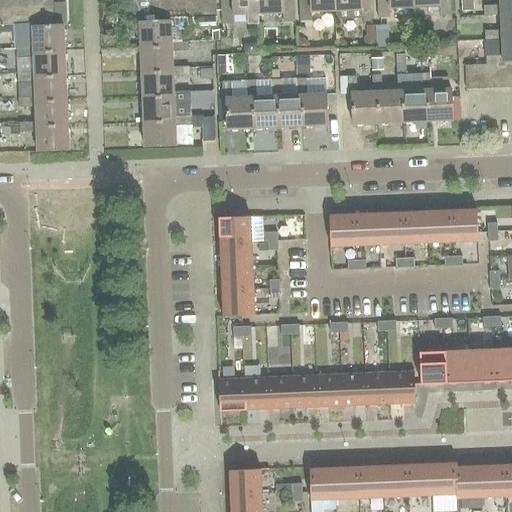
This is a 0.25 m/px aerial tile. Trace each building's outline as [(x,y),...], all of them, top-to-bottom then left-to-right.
[(8,1),(0,0),(0,25),(9,25),(8,1)] [(20,25),(19,0),(8,1),(9,25),(15,25),(20,25)] [(30,0),(26,0),(19,0),(20,25),(31,25),(30,0)] [(42,25),(41,0),(30,0),(31,25),(42,25)] [(52,0),(41,0),(42,25),(54,26),(52,0)] [(128,0),(129,23),(139,23),(149,23),(149,20),(148,0),(128,0)] [(159,0),(148,0),(149,20),(160,20),(159,0)] [(170,0),(159,0),(160,20),(171,19),(170,0)] [(182,19),(181,0),(170,0),(171,19),(182,19)] [(192,0),(181,0),(182,19),(187,19),(194,18),(192,0)] [(205,18),(203,0),(192,0),(194,18),(196,18),(205,18)] [(212,0),(203,0),(205,18),(213,18),(212,0)] [(259,25),(258,14),(257,0),(220,0),(221,25),(233,25),(233,15),(247,15),(247,25),(259,25)] [(257,0),(258,14),(283,13),(284,22),(294,22),(293,0),(257,0)] [(311,12),(337,11),(336,0),(298,0),(300,22),(312,21),(311,12)] [(336,0),(337,11),(362,10),(362,19),(373,19),(372,0),(336,0)] [(414,8),(413,0),(377,0),(378,18),(389,18),(389,9),(414,8)] [(413,0),(414,8),(440,7),(440,16),(451,15),(450,0),(413,0)] [(473,0),(460,0),(461,12),(474,12),(473,0)] [(484,16),(501,16),(511,15),(511,0),(500,0),(501,6),(484,7),(484,16)] [(502,40),(511,39),(511,15),(501,16),(502,31),(485,32),(486,41),(502,40)] [(187,26),(186,26),(186,28),(196,27),(196,18),(194,18),(187,19),(187,26)] [(187,43),(187,41),(186,28),(186,26),(187,26),(187,19),(182,19),(171,19),(160,20),(149,20),(149,23),(139,23),(140,48),(172,47),(172,44),(187,43)] [(33,33),(33,48),(33,51),(65,50),(64,25),(54,26),(42,25),(31,25),(20,25),(15,25),(16,34),(33,33)] [(376,26),(366,26),(366,37),(364,37),(364,48),(376,48),(376,26)] [(383,27),(377,27),(377,47),(388,47),(388,37),(384,37),(383,27)] [(457,36),(450,36),(445,41),(445,48),(457,47),(457,36)] [(309,47),(309,44),(303,39),(298,38),(298,48),(309,47)] [(487,66),(498,65),(509,65),(511,64),(511,39),(502,40),(502,56),(486,56),(487,66)] [(243,46),(244,55),(259,54),(258,42),(243,46)] [(140,48),(141,72),(172,70),(172,67),(172,52),(187,52),(187,43),(172,44),(172,47),(140,48)] [(34,57),(34,73),(34,77),(66,75),(65,50),(33,51),(33,48),(17,48),(17,58),(34,57)] [(404,55),(395,56),(396,76),(405,76),(404,55)] [(309,58),(296,59),(297,75),(310,75),(309,58)] [(383,71),(383,59),(371,59),(372,72),(383,71)] [(487,66),(488,90),(499,89),(498,65),(487,66)] [(499,89),(510,89),(509,65),(498,65),(499,89)] [(174,94),(174,91),(173,76),(189,76),(188,66),(172,67),(172,70),(141,72),(142,96),(174,94)] [(464,91),(466,90),(477,90),(476,66),(463,67),(464,91)] [(477,90),(488,90),(487,66),(476,66),(477,90)] [(213,80),(213,70),(200,70),(200,80),(213,80)] [(35,82),(35,97),(35,101),(67,100),(66,75),(34,77),(34,73),(17,74),(18,83),(35,82)] [(424,91),(425,122),(452,121),(451,90),(431,91),(430,75),(421,76),(421,91),(424,91)] [(424,91),(421,91),(406,92),(405,76),(396,76),(395,76),(396,92),(399,92),(400,123),(425,122),(424,91)] [(399,92),(396,92),(381,93),(380,77),(371,78),(371,93),(375,93),(376,125),(400,123),(399,92)] [(375,93),(371,93),(356,93),(356,78),(346,78),(347,95),(351,95),(352,126),(376,125),(375,93)] [(299,96),(301,127),(327,126),(326,95),(306,96),(305,80),(295,80),(296,96),(299,96)] [(275,128),(301,127),(299,96),(296,96),(281,96),(281,81),(271,81),(271,97),(274,97),(275,128)] [(251,129),(275,128),(274,97),(271,97),(256,97),(255,82),(246,82),(247,97),(250,97),(251,129)] [(229,130),(251,129),(250,97),(247,97),(231,98),(231,83),(222,83),(223,101),(227,101),(229,130)] [(189,90),(174,91),(174,94),(142,96),(143,122),(174,121),(174,117),(174,101),(190,100),(189,90)] [(213,92),(203,92),(203,101),(213,101),(213,92)] [(36,107),(36,121),(36,125),(67,124),(67,100),(35,101),(35,97),(18,98),(19,108),(36,107)] [(202,116),(190,117),(191,126),(192,126),(192,128),(202,128),(202,118),(202,116)] [(190,117),(174,117),(174,121),(143,122),(144,148),(175,147),(174,127),(191,126),(190,117)] [(213,118),(202,118),(202,128),(202,130),(203,142),(214,142),(213,118)] [(36,125),(36,121),(19,122),(20,133),(37,133),(37,152),(68,151),(67,124),(36,125)] [(19,125),(11,125),(11,135),(19,135),(19,125)] [(2,126),(2,135),(10,135),(10,126),(2,126)] [(452,243),(478,242),(476,210),(450,211),(452,243)] [(450,211),(426,212),(428,244),(452,243),(450,211)] [(426,212),(402,213),(404,245),(428,244),(426,212)] [(402,213),(378,214),(380,246),(404,245),(402,213)] [(378,214),(354,215),(356,247),(380,246),(378,214)] [(354,215),(329,216),(330,248),(356,247),(354,215)] [(251,241),(250,217),(218,219),(219,242),(251,241)] [(497,233),(497,224),(487,224),(487,233),(497,233)] [(278,242),(277,233),(261,233),(262,243),(268,242),(278,242)] [(487,233),(488,242),(498,242),(497,233),(487,233)] [(252,265),(251,241),(219,242),(220,266),(252,265)] [(278,251),(278,242),(268,242),(268,251),(278,251)] [(453,257),(444,258),(444,267),(453,267),(453,257)] [(453,267),(462,267),(462,257),(453,257),(453,267)] [(405,259),(395,259),(396,269),(405,269),(405,259)] [(405,269),(414,269),(414,259),(405,259),(405,269)] [(356,261),(347,261),(347,271),(357,271),(356,261)] [(357,271),(366,271),(365,261),(356,261),(357,271)] [(253,288),(252,265),(220,266),(221,290),(253,288)] [(498,281),(498,272),(489,272),(489,281),(498,281)] [(280,289),(279,280),(270,281),(270,290),(280,289)] [(489,281),(490,290),(499,290),(498,281),(489,281)] [(221,290),(222,317),(254,316),(253,288),(221,290)] [(270,290),(270,299),(280,299),(280,289),(270,290)] [(492,328),(501,327),(501,317),(492,318),(492,328)] [(492,318),(483,318),(483,328),(492,328),(492,318)] [(443,319),(434,320),(434,330),(444,329),(443,319)] [(444,329),(453,329),(452,319),(443,319),(444,329)] [(387,332),(396,331),(396,321),(386,322),(387,332)] [(386,322),(377,322),(378,332),(387,332),(386,322)] [(339,334),(348,333),(348,323),(338,324),(339,334)] [(338,324),(329,324),(330,334),(339,334),(338,324)] [(290,325),(281,326),(281,336),(290,335),(290,325)] [(290,335),(299,335),(299,325),(290,325),(290,335)] [(242,327),(233,328),(233,338),(242,337),(242,327)] [(242,337),(251,337),(251,327),(242,327),(242,337)] [(242,337),(233,338),(233,350),(243,350),(242,337)] [(493,382),(511,381),(511,349),(491,350),(493,382)] [(468,383),(493,382),(491,350),(467,351),(468,383)] [(443,384),(468,383),(467,351),(442,352),(443,384)] [(442,352),(419,353),(420,385),(443,384),(442,352)] [(387,406),(415,404),(414,372),(386,374),(387,406)] [(362,374),(338,375),(339,408),(363,407),(362,374)] [(386,374),(362,374),(363,407),(387,406),(386,374)] [(338,375),(314,376),(315,408),(339,408),(338,375)] [(314,376),(290,377),(291,409),(315,408),(314,376)] [(290,377),(266,378),(267,410),(291,409),(290,377)] [(266,378),(242,379),(243,411),(267,410),(266,378)] [(242,379),(218,380),(220,412),(243,411),(242,379)] [(433,496),(456,495),(456,499),(457,499),(456,463),(432,464),(433,496)] [(480,466),(457,467),(457,463),(456,463),(457,499),(481,498),(480,466)] [(409,497),(433,496),(432,464),(408,465),(409,497)] [(385,498),(409,497),(408,465),(384,466),(385,498)] [(504,465),(480,466),(481,498),(505,497),(504,465)] [(361,499),(385,498),(384,466),(360,467),(361,499)] [(337,500),(361,499),(360,467),(336,468),(337,500)] [(336,468),(309,469),(310,501),(337,500),(336,468)] [(261,493),(261,470),(228,471),(229,494),(261,493)] [(302,493),(302,484),(292,485),(292,494),(302,493)] [(292,494),(292,485),(276,485),(276,494),(292,494)] [(262,511),(261,493),(229,494),(230,511),(262,511)] [(292,494),(292,503),(302,502),(302,493),(292,494)]
